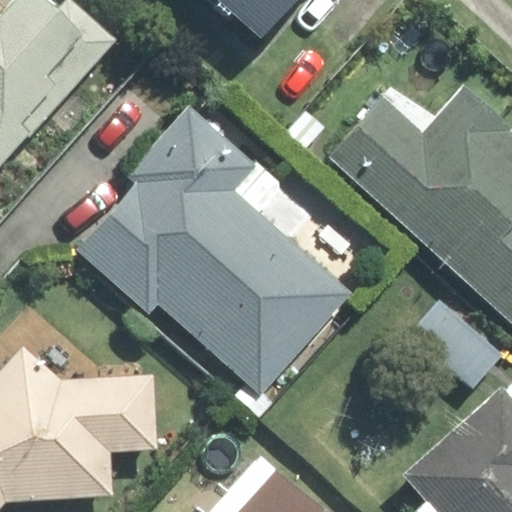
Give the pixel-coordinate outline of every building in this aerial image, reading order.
[(0,0),(0,150),(107,37),(67,0),(0,0)] [(178,0),(234,52),(281,0),(178,0)] [(376,88),(321,149),(511,318),(511,127),(455,77),(415,123),(376,88)] [(185,96),(64,239),(251,397),(347,283),(227,183),(253,152),(185,96)] [(489,362),(424,308),(394,344),(460,398),(489,362)] [(0,504),(91,497),(88,459),(132,456),(127,388),(59,393),(0,344),(0,504)] [(511,511),(511,411),(491,386),(384,474),(416,511),(511,511)] [(315,511),(250,452),(194,511),(315,511)]
